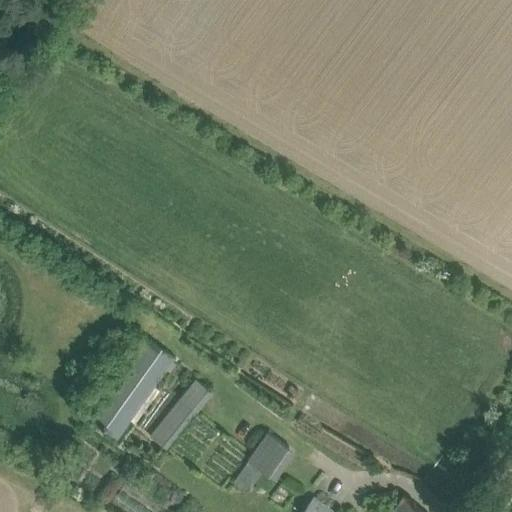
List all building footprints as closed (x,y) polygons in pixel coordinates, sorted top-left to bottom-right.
[(153,340),(95,420),(122,440),(180,359),(153,340)] [(168,448),(213,390),(194,376),(149,434),(168,448)] [(267,430),(234,480),(251,491),(265,470),(277,477),(295,449),(267,430)] [(426,511),(418,506),(406,497),(394,511),(426,511)] [(335,511),(317,498),(305,511),(335,511)]
